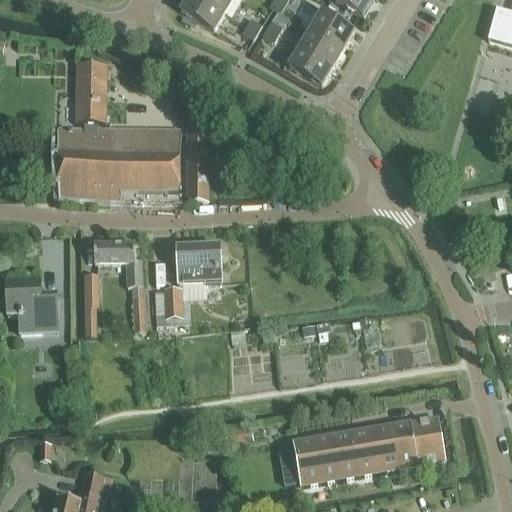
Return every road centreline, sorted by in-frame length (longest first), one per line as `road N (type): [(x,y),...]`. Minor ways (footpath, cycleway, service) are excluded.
road 1 (residential): [(0,214),(84,222),(396,208)]
road 2 (residential): [(331,129),(132,30)]
road 3 (residential): [(508,511),(461,319)]
road 4 (residential): [(409,0),(331,129)]
road 5 (residential): [(461,319),(438,265),(396,208)]
